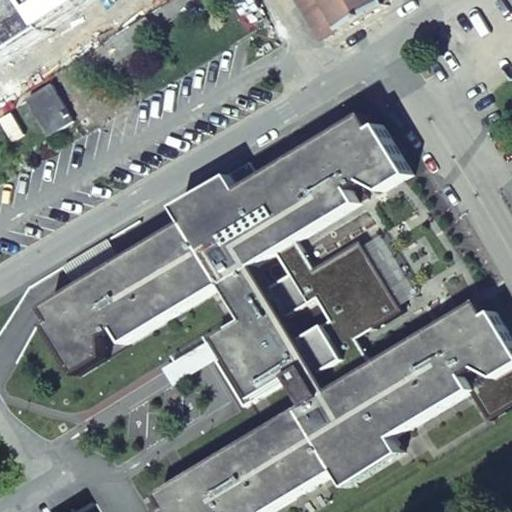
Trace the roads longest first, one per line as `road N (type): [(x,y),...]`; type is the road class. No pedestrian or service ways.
road 1 (unknown): [(102,408),(467,180)]
road 2 (unknown): [(24,266),(102,408),(58,477)]
